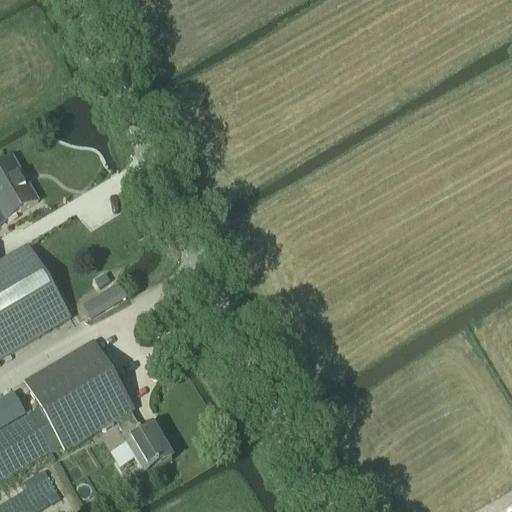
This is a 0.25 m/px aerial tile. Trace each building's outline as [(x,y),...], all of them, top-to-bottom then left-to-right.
[(0,227),(37,205),(12,162),(0,169),(0,227)] [(0,363),(70,322),(27,250),(0,265),(0,363)] [(104,296),(112,310),(126,302),(118,288),(104,296)] [(91,323),(104,315),(96,301),(82,309),(91,323)] [(141,438),(129,417),(133,415),(127,403),(93,346),(22,387),(39,415),(0,437),(0,486),(60,451),(63,456),(116,425),(128,446),(127,446),(146,479),(171,465),(161,448),(152,432),(141,438)] [(12,397),(0,404),(0,433),(25,419),(12,397)]
